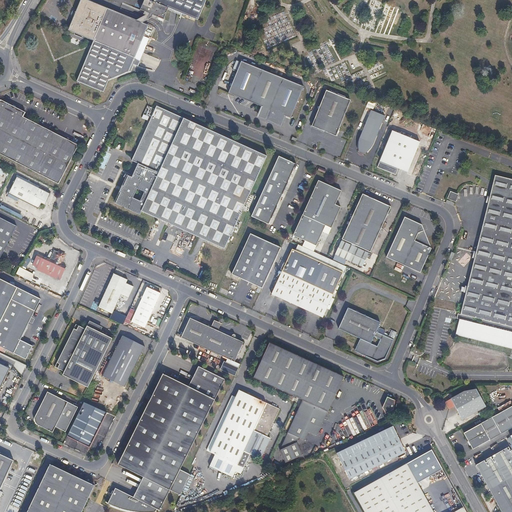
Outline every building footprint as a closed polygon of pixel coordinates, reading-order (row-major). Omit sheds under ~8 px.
[(108,81),(128,73),(132,64),(138,67),(146,50),(139,47),(144,36),(148,26),(142,23),(136,21),(86,0),(81,0),(68,31),(94,41),(77,81),(104,92),(108,81)] [(198,20),(206,0),(154,0),(154,2),(149,0),(144,0),(140,10),(146,12),(159,17),(164,19),(168,8),(198,20)] [(146,17),(136,21),(142,23),(152,20),(157,22),(159,17),(146,12),(144,16),(146,17)] [(139,47),(146,50),(150,39),(144,36),(139,47)] [(241,61),(228,93),(263,107),(259,116),(281,125),(285,115),(291,118),(304,86),(303,86),(285,78),(241,61)] [(342,97),(327,91),(311,127),(319,130),(323,131),(326,133),(336,136),(351,101),(342,97)] [(0,153),(60,185),(80,146),(70,141),(69,143),(57,137),(58,134),(24,117),(26,113),(17,108),(16,108),(15,109),(13,108),(14,106),(13,106),(3,101),(0,101),(0,153)] [(143,214),(145,211),(227,247),(267,157),(157,106),(133,157),(131,160),(132,160),(138,163),(131,176),(128,175),(123,185),(121,185),(118,191),(120,192),(115,202),(143,214)] [(369,117),(359,141),(359,151),(366,154),(373,144),(382,123),(369,117)] [(394,130),(378,167),(396,174),(399,168),(408,172),(421,142),(394,130)] [(69,143),(70,141),(58,134),(57,137),(69,143)] [(105,167),(111,154),(106,152),(100,165),(105,167)] [(254,218),(272,225),(299,165),(281,157),(254,218)] [(511,178),(495,175),(456,333),(511,347),(511,178)] [(15,185),(10,194),(40,209),(43,203),(47,205),(52,194),(19,177),(17,176),(13,184),(15,185)] [(344,191),(321,181),(297,236),(319,246),(328,226),(334,228),(344,207),(338,205),(344,191)] [(455,202),(458,194),(449,191),(446,199),(455,202)] [(363,193),(343,238),(353,244),(356,245),(371,252),(392,206),(363,193)] [(18,227),(0,217),(0,260),(1,261),(1,260),(18,227)] [(405,217),(387,257),(421,273),(432,249),(422,225),(405,217)] [(129,234),(138,238),(141,232),(132,228),(129,234)] [(284,249),(254,235),(235,276),(266,290),(284,249)] [(139,247),(134,245),(136,242),(127,238),(124,246),(137,251),(139,247)] [(363,267),(369,253),(355,246),(352,245),(342,240),(336,254),(363,267)] [(298,253),(295,251),(274,297),(322,319),(326,310),(329,311),(333,301),(331,300),(333,295),(346,267),(342,265),(338,262),(328,258),(314,252),(302,246),(298,253)] [(61,260),(64,261),(66,255),(60,252),(58,259),(61,260)] [(60,263),(53,260),(51,261),(40,255),(35,267),(63,279),(68,268),(67,265),(63,263),(64,261),(61,260),(60,263)] [(18,267),(14,275),(22,278),(26,270),(18,267)] [(116,275),(100,309),(114,316),(123,297),(130,300),(136,288),(128,285),(130,282),(116,275)] [(0,325),(19,288),(13,286),(0,279),(0,325)] [(51,291),(54,285),(44,281),(42,287),(51,291)] [(24,291),(19,288),(0,325),(0,346),(27,360),(34,347),(21,341),(42,300),(24,291)] [(149,289),(133,323),(146,330),(162,296),(149,289)] [(362,347),(359,354),(377,362),(385,359),(394,340),(382,334),(383,331),(377,329),(380,322),(348,308),(338,329),(360,339),(359,343),(361,344),(362,347)] [(219,329),(213,326),(202,321),(192,316),(182,336),(201,345),(199,350),(208,354),(210,350),(220,354),(235,361),(244,342),(236,338),(237,336),(237,335),(236,334),(235,334),(234,334),(233,335),(233,336),(219,329)] [(215,320),(213,326),(219,329),(222,323),(215,320)] [(88,329),(79,324),(57,366),(67,371),(65,374),(88,385),(112,337),(90,325),(88,329)] [(125,335),(103,376),(106,377),(126,387),(147,347),(125,335)] [(302,402),(328,414),(344,379),(270,345),(254,379),(302,402)] [(0,391),(11,369),(0,363),(0,391)] [(181,494),(190,476),(180,471),(225,381),(217,377),(199,368),(189,388),(164,375),(118,465),(143,478),(133,498),(115,489),(108,504),(115,508),(123,510),(130,511),(155,511),(156,510),(159,511),(170,489),(181,494)] [(462,393),(451,399),(454,405),(463,420),(485,407),(477,390),(462,393)] [(273,424),(274,422),(271,421),(269,420),(275,408),(260,401),(239,391),(236,398),(231,407),(210,452),(216,456),(244,469),(250,455),(260,460),(263,454),(264,451),(270,439),(267,437),(271,429),(273,424)] [(79,408),(48,393),(36,418),(36,419),(36,420),(36,421),(36,422),(36,423),(36,424),(37,424),(37,425),(38,425),(38,426),(53,433),(56,428),(66,433),(79,408)] [(207,451),(210,452),(231,407),(236,398),(232,397),(207,451)] [(394,410),(395,400),(387,397),(382,407),(386,414),(394,410)] [(328,414),(302,402),(299,409),(324,421),(328,414)] [(511,407),(498,415),(507,431),(511,428),(511,407)] [(271,421),(274,422),(280,410),(277,409),(271,421)] [(279,452),(285,465),(302,457),(296,444),(298,440),(304,443),(308,434),(317,438),(324,421),(299,409),(279,452)] [(507,431),(498,415),(466,432),(475,449),(507,431)] [(377,435),(337,454),(348,479),(363,472),(405,452),(393,427),(377,435)] [(511,511),(511,453),(508,447),(475,465),(501,511),(511,511)] [(431,449),(407,462),(418,481),(441,469),(431,449)] [(0,491),(14,461),(0,454),(0,491)] [(354,491),(365,511),(467,511),(464,505),(451,511),(435,511),(418,481),(407,462),(354,491)] [(79,511),(93,483),(48,463),(24,511),(79,511)]
